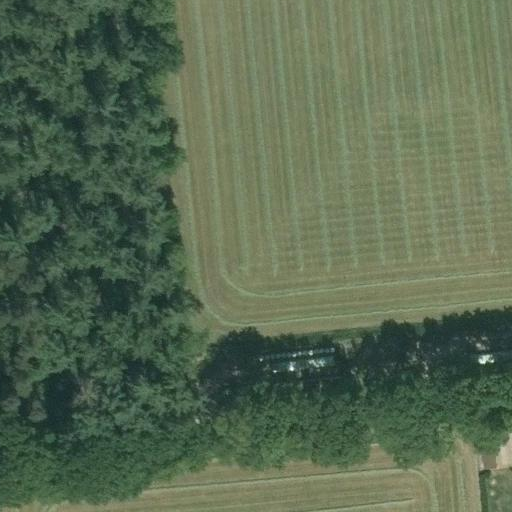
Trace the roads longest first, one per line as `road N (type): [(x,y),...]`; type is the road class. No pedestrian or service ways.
road 1 (track): [(511,386),(0,436)]
road 2 (track): [(53,430),(82,384),(176,332)]
